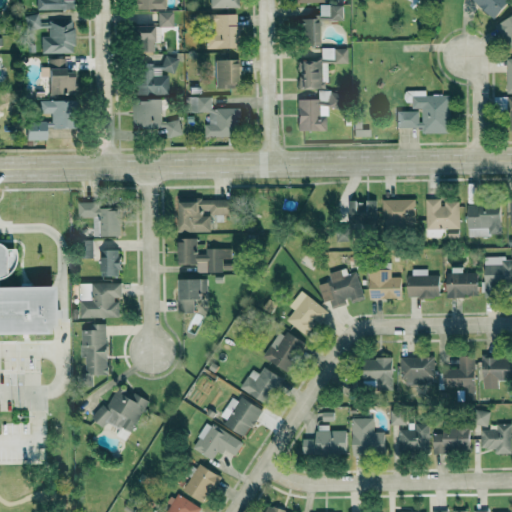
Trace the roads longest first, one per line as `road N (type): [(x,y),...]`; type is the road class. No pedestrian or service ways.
road 1 (tertiary): [(511,156),(0,166)]
road 2 (residential): [(235,511),(345,330),(511,324)]
road 3 (residential): [(264,464),(310,486),(511,483)]
road 4 (residential): [(145,164),(148,344)]
road 5 (residential): [(102,0),(106,165)]
road 6 (residential): [(271,162),(267,0)]
